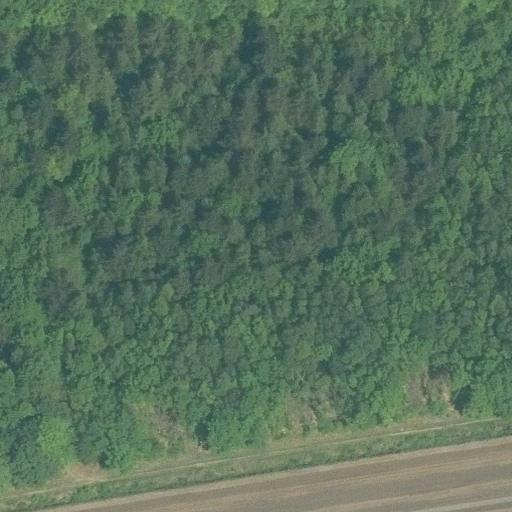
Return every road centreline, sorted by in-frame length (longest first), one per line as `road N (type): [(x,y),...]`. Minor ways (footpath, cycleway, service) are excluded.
road 1 (track): [(511,419),(65,489)]
road 2 (track): [(65,489),(42,354),(0,229)]
